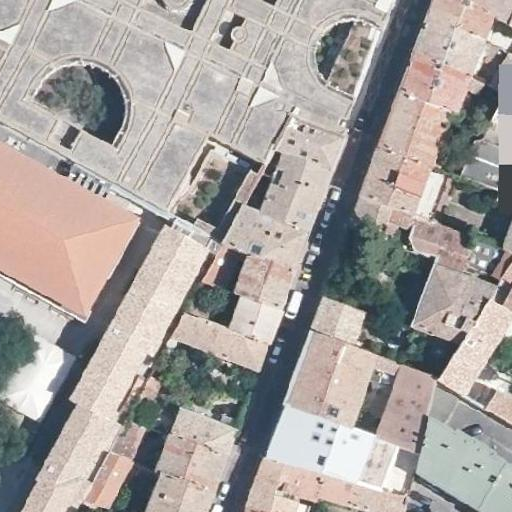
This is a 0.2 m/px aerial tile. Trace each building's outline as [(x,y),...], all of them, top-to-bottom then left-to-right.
[(0,0),(0,122),(147,203),(225,243),(289,124),(331,141),(334,135),(338,137),(352,106),(355,100),(335,93),(323,83),(316,69),(316,57),(319,45),(326,36),(335,28),(347,24),(358,24),(362,24),(381,34),(388,14),(393,0),(0,0)] [(490,40),(499,19),(474,0),(434,0),(429,14),(490,40)] [(511,0),(474,0),(499,19),(511,24),(511,0)] [(476,79),(490,40),(429,14),(423,31),(415,51),(476,79)] [(462,118),(476,79),(415,51),(409,68),(401,91),(462,118)] [(485,83),(499,89),(502,80),(489,74),(485,83)] [(391,116),(380,147),(446,172),(448,169),(446,166),(444,166),(440,164),(453,127),(467,132),(471,122),(462,118),(401,91),(391,116)] [(511,96),(491,131),(487,129),(482,139),(467,180),(503,194),(511,196),(511,96)] [(0,146),(135,222),(144,209),(145,207),(147,203),(0,122),(0,146)] [(467,132),(482,139),(487,129),(471,122),(467,132)] [(331,141),(289,124),(225,243),(295,274),(319,209),(342,145),(331,141)] [(0,268),(84,315),(135,222),(0,146),(0,268)] [(362,195),(432,221),(451,174),(446,172),(380,147),(371,172),(362,195)] [(511,251),(511,196),(503,194),(501,201),(511,205),(511,229),(505,249),(511,251)] [(415,328),(465,345),(489,304),(497,289),(464,277),(467,268),(502,280),(511,263),(511,251),(505,249),(485,241),(474,237),(432,221),(362,195),(351,226),(379,237),(386,220),(412,229),(409,237),(413,248),(437,256),(415,328)] [(225,243),(147,203),(145,207),(144,209),(144,211),(143,214),(143,216),(143,219),(144,225),(164,235),(72,404),(78,408),(20,511),(76,511),(82,503),(107,457),(121,431),(138,401),(151,378),(169,345),(188,311),(205,280),(225,243)] [(474,237),(485,241),(488,235),(476,230),(474,237)] [(295,274),(225,243),(205,280),(228,288),(240,257),(247,260),(235,291),(245,295),(282,309),(288,293),(295,274)] [(511,317),(511,316),(511,289),(499,310),(511,317)] [(312,331),(353,347),(365,310),(326,294),(312,331)] [(245,295),(233,328),(270,342),(275,328),(282,309),(245,295)] [(453,368),(445,383),(461,392),(466,395),(502,334),(511,317),(499,310),(489,304),(465,345),(453,368)] [(233,328),(188,311),(169,345),(174,347),(177,344),(258,375),(270,342),(233,328)] [(511,316),(511,317),(502,334),(511,340),(511,316)] [(417,456),(435,379),(397,364),(353,347),(312,331),(299,367),(285,405),(417,456)] [(0,394),(0,402),(40,423),(75,357),(32,334),(0,394)] [(435,379),(445,383),(453,368),(402,350),(397,364),(435,379)] [(162,384),(151,378),(138,401),(150,407),(162,384)] [(511,511),(511,471),(440,428),(461,392),(445,383),(435,379),(417,456),(412,476),(473,511),(511,511)] [(150,407),(138,401),(121,431),(139,439),(166,448),(224,469),(237,434),(219,427),(178,412),(175,418),(153,409),(150,407)] [(266,455),(404,507),(412,476),(417,456),(285,405),(276,428),(266,455)] [(237,434),(240,424),(224,417),(219,427),(237,434)] [(139,439),(121,431),(107,457),(125,464),(139,439)] [(166,448),(157,476),(214,497),(219,482),(224,469),(166,448)] [(403,511),(404,507),(266,455),(256,481),(246,509),(255,511),(293,511),(296,498),(313,504),(314,499),(351,511),(403,511)] [(125,464),(107,457),(82,503),(97,509),(104,511),(125,476),(151,486),(152,483),(158,485),(147,511),(208,511),(214,497),(157,476),(125,464)] [(95,511),(97,509),(82,503),(76,511),(95,511)]
